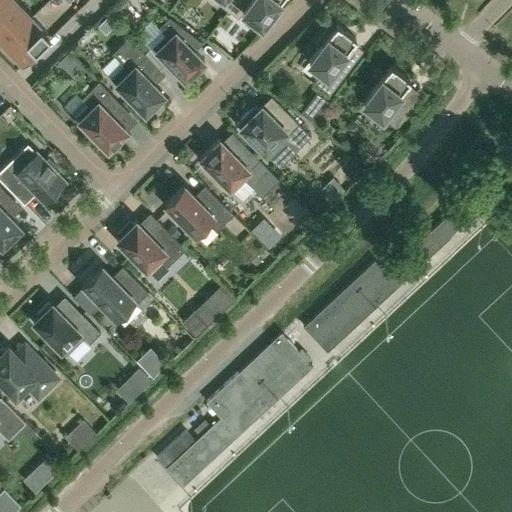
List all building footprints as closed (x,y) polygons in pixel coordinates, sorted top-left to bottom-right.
[(16,0),(12,0),(0,12),(0,39),(4,43),(31,16),(16,0)] [(0,0),(0,12),(12,0),(0,0)] [(217,0),(216,1),(227,9),(233,0),(217,0)] [(233,0),(227,9),(238,17),(243,10),(261,23),(279,0),(233,0)] [(192,42),(197,37),(169,15),(158,26),(165,33),(152,45),(184,79),(204,60),(192,47),(192,42)] [(31,16),(4,43),(21,60),(49,33),(31,16)] [(343,53),(352,41),(355,37),(336,22),(335,24),(330,21),(315,42),(319,45),(308,59),(322,69),(313,81),(329,93),(353,61),(343,53)] [(110,77),(144,112),(164,93),(152,80),(152,76),(160,68),(128,36),(111,52),(123,64),(110,77)] [(397,94),(407,82),(410,78),(390,64),(362,100),(394,124),(410,104),(397,94)] [(127,129),(126,129),(115,117),(115,112),(123,104),(98,80),(81,97),(76,92),(61,107),(72,118),(75,115),(97,138),(95,140),(108,153),(121,141),(118,138),(127,129)] [(304,113),(315,122),(334,101),(323,92),(304,113)] [(266,109),(261,104),(258,107),(254,103),(234,123),(235,124),(237,122),(247,133),(245,135),(254,144),(256,142),(267,153),(283,137),(299,146),(310,134),(278,102),(271,109),(266,109)] [(236,150),(231,150),(219,138),(200,157),(208,165),(205,168),(218,181),(221,179),(232,190),(244,178),(261,195),(278,178),(244,143),(236,150)] [(27,182),(36,191),(44,199),(64,179),(55,170),(58,167),(48,156),(45,160),(36,151),(30,157),(18,157),(15,154),(0,168),(0,178),(15,194),(27,182)] [(5,209),(15,199),(0,184),(0,244),(1,245),(10,236),(13,239),(22,230),(20,227),(21,226),(5,209)] [(196,196),(194,194),(184,184),(164,203),(197,236),(210,224),(216,230),(233,213),(209,188),(201,196),(196,196)] [(398,283),(399,283),(470,216),(458,203),(386,270),(398,283)] [(148,232),(138,222),(136,219),(133,223),(130,220),(117,232),(120,235),(116,238),(149,272),(161,260),(166,265),(185,247),(161,223),(153,232),(148,232)] [(283,251),(296,237),(286,227),(273,241),(283,251)] [(303,325),(326,350),(398,283),(386,270),(375,258),(303,325)] [(148,291),(126,269),(118,277),(113,276),(101,264),(82,283),(118,320),(148,291)] [(100,331),(79,310),(69,320),(54,304),(51,302),(50,303),(48,301),(36,312),(39,314),(33,320),(66,354),(83,336),(89,342),(100,331)] [(207,324),(193,309),(181,320),(195,335),(207,324)] [(312,364),(281,331),(206,400),(220,415),(166,465),(182,484),(312,364)] [(28,366),(14,351),(8,345),(5,347),(1,347),(0,348),(0,379),(15,395),(26,384),(38,396),(58,376),(38,356),(28,366)] [(5,400),(5,401),(0,405),(0,429),(7,437),(24,421),(5,400)] [(186,429),(157,456),(165,465),(194,438),(186,429)] [(39,465),(49,475),(58,466),(48,455),(39,465)] [(0,508),(3,511),(7,511),(19,502),(4,487),(0,491),(0,508)]
